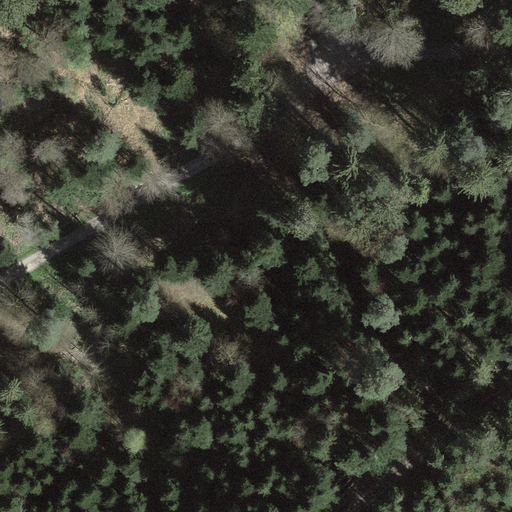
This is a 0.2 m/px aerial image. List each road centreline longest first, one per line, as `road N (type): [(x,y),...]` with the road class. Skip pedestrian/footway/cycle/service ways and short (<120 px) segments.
road 1 (track): [(344,59),(232,143),(0,280)]
road 2 (track): [(511,46),(344,59),(299,0)]
road 3 (track): [(346,511),(511,392)]
